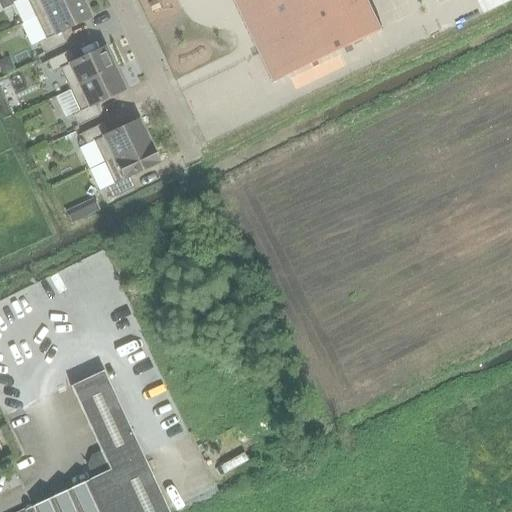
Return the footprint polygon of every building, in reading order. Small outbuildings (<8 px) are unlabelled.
[(74,0),(16,0),(17,1),(19,0),(25,0),(35,19),(74,0)] [(65,44),(60,33),(90,19),(80,0),(74,0),(35,19),(45,40),(37,43),(43,55),(65,44)] [(230,0),(271,84),(382,31),(367,0),(230,0)] [(511,0),(476,0),(483,14),(511,0)] [(59,70),(69,91),(114,70),(104,49),(74,62),(69,52),(46,62),(51,74),(59,70)] [(0,72),(2,76),(14,70),(8,58),(0,61),(0,72)] [(114,70),(69,91),(79,112),(71,116),(77,127),(99,116),(94,106),(124,92),(114,70)] [(148,142),(138,121),(108,135),(103,124),(80,135),(86,146),(93,142),(103,164),(148,142)] [(75,137),(74,133),(63,138),(65,142),(75,137)] [(113,185),(106,188),(111,200),(134,189),(128,178),(158,164),(148,142),(103,164),(113,185)] [(93,199),(84,203),(90,215),(99,211),(93,199)] [(143,243),(109,259),(123,290),(157,274),(143,243)] [(167,511),(102,372),(70,387),(100,454),(91,458),(88,467),(93,479),(31,507),(20,511),(167,511)]
